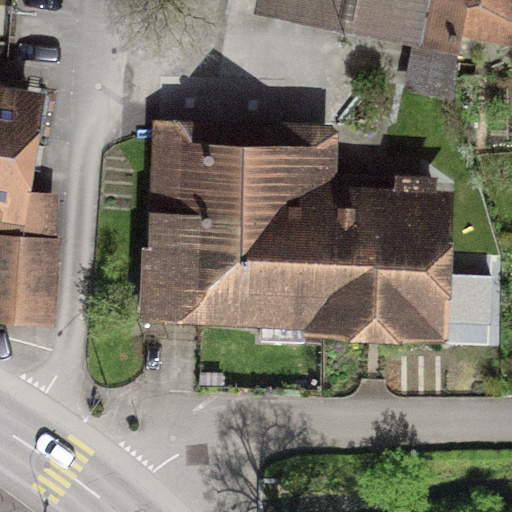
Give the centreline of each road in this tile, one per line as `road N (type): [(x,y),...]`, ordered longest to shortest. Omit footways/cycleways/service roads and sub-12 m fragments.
road 1 (residential): [(107,505),(215,432),(511,425)]
road 2 (secondary): [(0,435),(107,505)]
